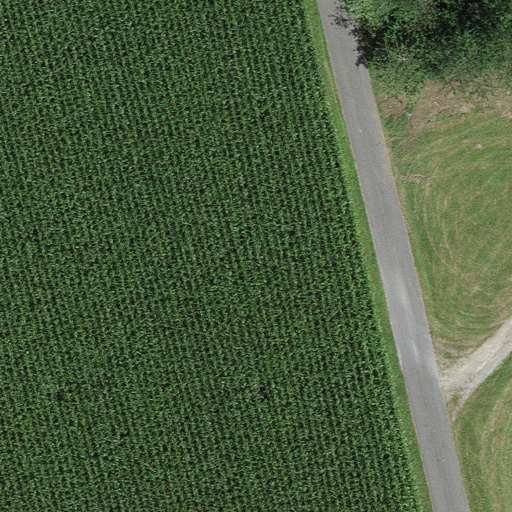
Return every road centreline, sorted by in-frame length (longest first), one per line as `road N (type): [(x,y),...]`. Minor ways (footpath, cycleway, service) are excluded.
road 1 (residential): [(342,0),(444,511)]
road 2 (track): [(424,414),(511,331)]
